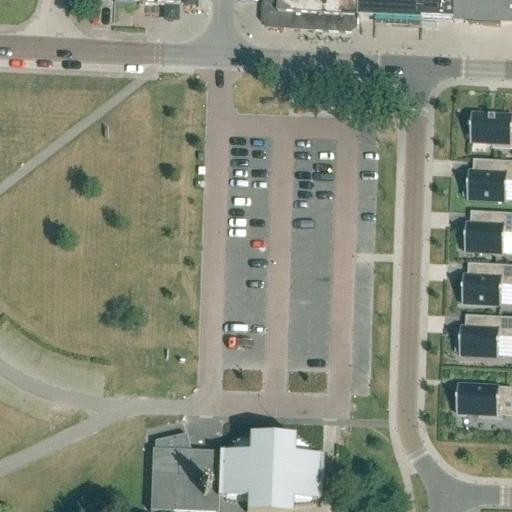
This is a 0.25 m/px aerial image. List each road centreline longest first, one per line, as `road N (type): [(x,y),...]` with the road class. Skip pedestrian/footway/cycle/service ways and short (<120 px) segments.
road 1 (residential): [(419,67),(406,424),(448,494)]
road 2 (unclassified): [(419,67),(220,60)]
road 3 (unclassified): [(220,60),(52,50)]
